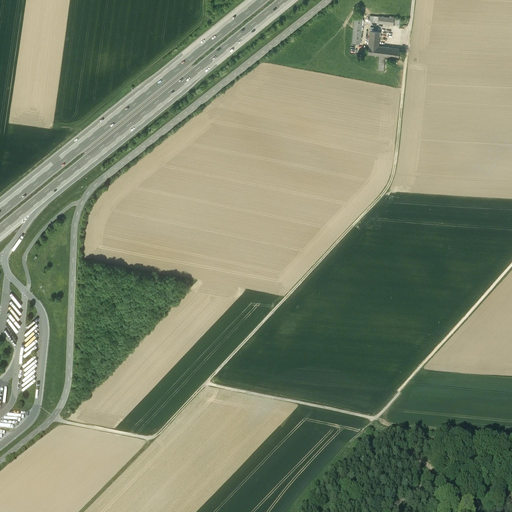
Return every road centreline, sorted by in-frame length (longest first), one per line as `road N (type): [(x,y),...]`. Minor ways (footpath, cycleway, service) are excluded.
road 1 (unclassified): [(328,0),(85,196),(74,226),(64,401),(0,462)]
road 2 (track): [(413,0),(398,145),(385,188),(206,382)]
road 3 (motorway): [(51,190),(289,0)]
road 4 (motorway): [(258,0),(21,190)]
road 5 (track): [(372,418),(511,263)]
road 6 (track): [(206,382),(372,418)]
road 7 (track): [(511,471),(455,462),(407,500),(373,511)]
road 8 (track): [(371,419),(511,438)]
road 9 (track): [(295,511),(371,419)]
